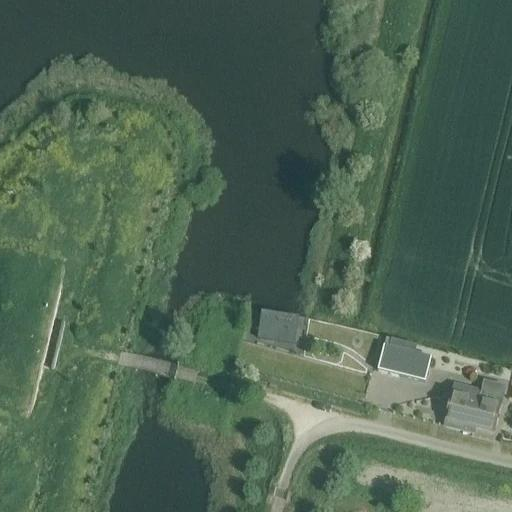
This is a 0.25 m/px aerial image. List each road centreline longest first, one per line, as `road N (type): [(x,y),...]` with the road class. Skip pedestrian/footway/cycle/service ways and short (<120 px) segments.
road 1 (track): [(66,347),(370,428)]
road 2 (unclassified): [(511,463),(335,425),(305,440),(285,474)]
